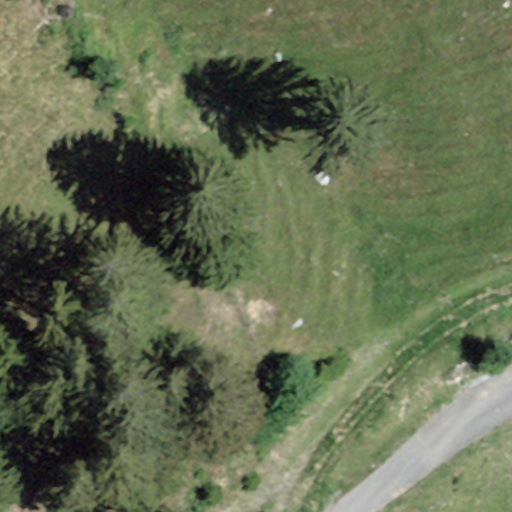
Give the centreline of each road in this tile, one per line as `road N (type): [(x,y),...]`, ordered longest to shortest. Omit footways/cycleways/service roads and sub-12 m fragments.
road 1 (track): [(511,284),(371,360),(261,511)]
road 2 (track): [(511,395),(349,511)]
